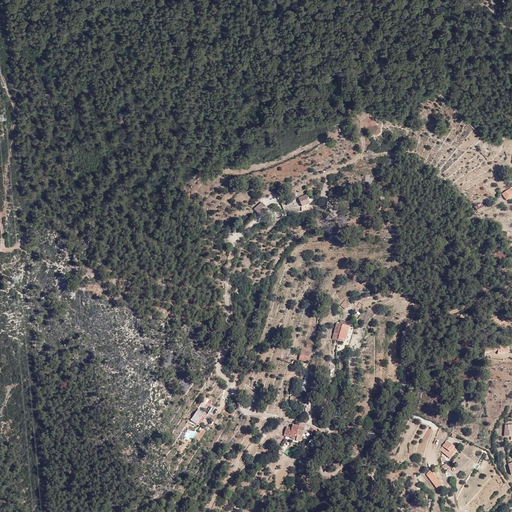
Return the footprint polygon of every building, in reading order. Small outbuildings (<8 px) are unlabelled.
[(307,188),(300,192),(304,199),(311,195),(307,188)] [(506,202),(510,199),(509,197),(511,195),(511,191),(511,189),(502,195),(506,202)] [(268,208),(261,202),(255,209),(262,216),(268,208)] [(474,208),(477,212),(483,208),(481,204),(474,208)] [(345,303),(340,300),(336,305),(341,308),(345,303)] [(337,340),(343,341),(346,325),(342,325),(342,326),(334,325),(331,341),(337,342),(337,340)] [(308,361),(310,350),(300,349),(299,360),(308,361)] [(302,388),(312,390),(315,375),(305,373),(302,388)] [(199,409),(191,420),(196,424),(204,412),(199,409)] [(295,441),(301,441),(304,422),(297,422),(297,426),(296,434),(295,441)] [(294,434),(296,434),(297,426),(290,425),(290,427),(284,427),(283,436),(290,437),(294,437),(294,434)] [(199,441),(206,431),(202,429),(195,438),(199,441)] [(449,443),(445,441),(440,447),(442,449),(440,450),(448,457),(451,453),(452,453),(456,449),(453,447),(454,446),(449,442),(449,443)] [(289,456),(294,449),(289,446),(284,453),(289,456)] [(437,489),(441,485),(440,483),(441,482),(430,469),(424,474),(437,489)]
